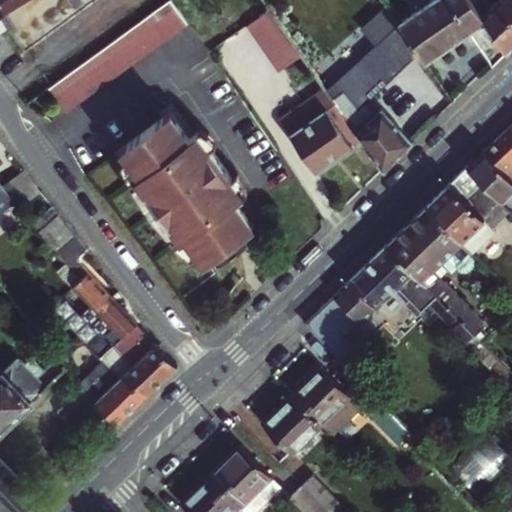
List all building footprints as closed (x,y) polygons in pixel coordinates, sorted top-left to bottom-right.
[(17,0),(0,11),(0,16),(19,45),(85,0),(17,0)] [(171,0),(168,0),(47,83),(65,109),(188,26),(171,0)] [(466,28),(446,0),(425,0),(395,21),(417,53),(422,61),(466,28)] [(446,0),(466,28),(490,62),(511,41),(511,25),(495,3),(490,8),(484,0),(446,0)] [(511,0),(492,0),(495,3),(511,25),(511,0)] [(375,42),(319,80),(321,83),(336,105),(358,137),(380,167),(410,138),(381,104),(373,109),(364,98),(417,53),(395,21),(385,7),(362,23),(375,42)] [(300,50),(297,47),(271,9),(248,25),(277,66),(300,50)] [(313,167),(358,137),(336,105),(321,83),(276,114),(313,167)] [(127,182),(132,178),(178,240),(172,244),(188,258),(193,254),(200,263),(210,257),(214,262),(224,256),(240,244),(245,239),(241,234),(250,227),(231,201),(243,193),(234,173),(228,178),(206,149),(213,144),(197,130),(186,138),(167,113),(117,149),(124,159),(118,163),(127,182)] [(511,127),(483,153),(511,183),(511,127)] [(511,183),(483,153),(480,152),(465,169),(498,204),(507,214),(511,218),(511,183)] [(0,179),(0,184),(7,193),(29,177),(20,165),(0,179)] [(457,248),(463,255),(489,230),(480,220),(487,214),(498,204),(465,169),(424,208),(459,246),(457,248)] [(29,177),(7,193),(8,194),(15,203),(37,187),(29,177)] [(0,184),(0,200),(8,194),(7,193),(0,184)] [(507,214),(498,204),(487,214),(480,220),(489,230),(507,214)] [(384,247),(466,335),(477,324),(434,279),(424,269),(433,262),(442,271),(443,273),(456,285),(464,286),(472,279),(476,269),(463,255),(457,248),(459,246),(424,208),(384,247)] [(74,278),(70,281),(95,308),(110,293),(75,254),(83,247),(54,210),(32,225),(74,278)] [(455,345),(466,335),(384,247),(333,295),(358,322),(395,288),(408,301),(404,305),(415,316),(422,309),(455,345)] [(442,271),(433,262),(424,269),(434,279),(442,271)] [(173,361),(153,339),(137,319),(136,320),(133,317),(110,293),(95,308),(117,332),(119,335),(99,353),(103,357),(116,372),(123,366),(143,389),(173,361)] [(333,295),(302,324),(337,361),(353,346),(343,336),(358,322),(333,295)] [(0,510),(7,504),(11,509),(29,492),(0,461),(0,416),(24,393),(37,381),(51,367),(60,358),(35,327),(25,335),(41,354),(25,369),(8,350),(0,357),(0,510)] [(103,357),(77,379),(100,409),(108,419),(109,421),(143,389),(123,366),(116,372),(103,357)] [(77,379),(66,365),(43,386),(77,429),(100,409),(77,379)] [(318,372),(289,398),(317,427),(329,439),(356,413),(366,423),(369,421),(394,449),(407,437),(345,371),(330,384),(318,372)] [(478,410),(486,418),(500,405),(492,397),(478,410)] [(317,427),(289,398),(258,427),(286,457),(317,427)] [(488,431),(450,465),(472,490),(510,456),(488,431)] [(236,450),(205,479),(236,511),(247,511),(273,489),(236,450)] [(336,511),(303,477),(293,486),(317,511),(336,511)] [(236,511),(205,479),(175,507),(180,511),(236,511)] [(317,511),(293,486),(283,496),(297,511),(317,511)]
